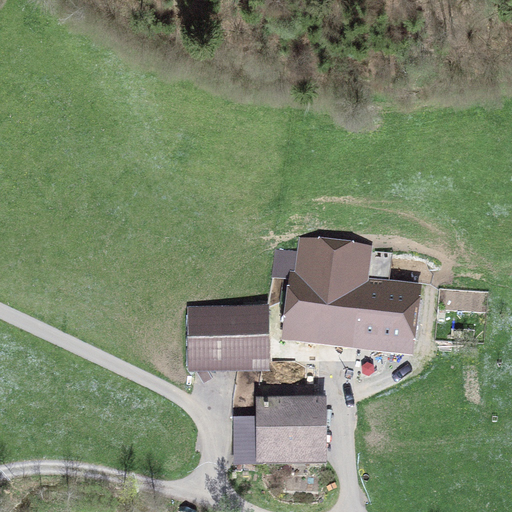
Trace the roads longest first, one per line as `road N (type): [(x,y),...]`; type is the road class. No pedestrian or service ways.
road 1 (track): [(249,511),(206,496),(211,447),(199,411),(0,311)]
road 2 (track): [(206,496),(76,469),(0,473)]
